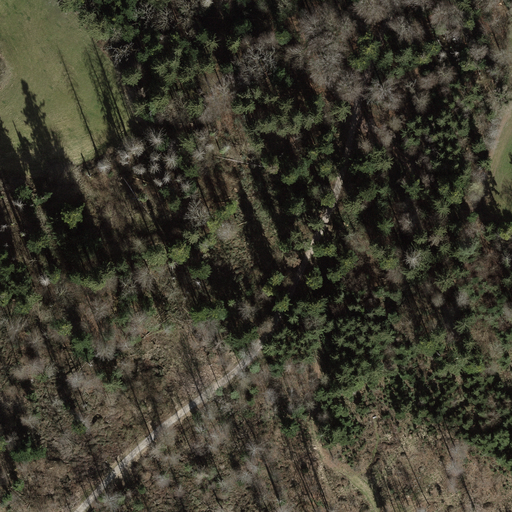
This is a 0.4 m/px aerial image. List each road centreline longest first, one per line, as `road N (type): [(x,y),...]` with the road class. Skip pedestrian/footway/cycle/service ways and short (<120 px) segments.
road 1 (track): [(396,0),(334,197),(276,318),(240,365),(133,453),(77,511)]
road 2 (track): [(377,511),(358,481),(322,458),(313,431),(328,211)]
road 3 (track): [(355,116),(462,203)]
